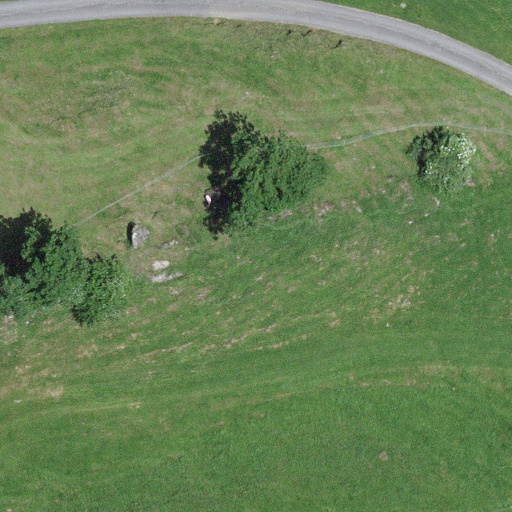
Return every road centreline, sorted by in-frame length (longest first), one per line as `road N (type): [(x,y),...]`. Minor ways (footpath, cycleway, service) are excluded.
road 1 (track): [(232,0),(451,53),(511,86)]
road 2 (track): [(0,16),(192,0)]
